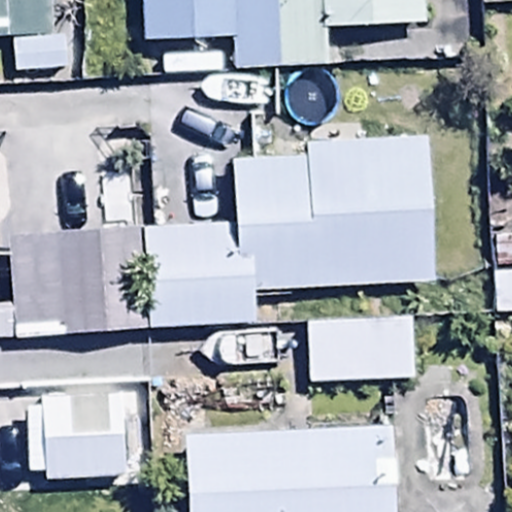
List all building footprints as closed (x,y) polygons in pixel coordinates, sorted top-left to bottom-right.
[(0,0),(0,45),(10,45),(12,79),(65,76),(63,40),(48,41),(46,0),(0,0)] [(423,30),(421,0),(139,0),(141,49),(231,45),(232,77),(324,74),(323,34),(423,30)] [(252,337),(251,296),(430,292),(427,145),(302,147),(303,164),(229,166),(231,231),(8,236),(11,343),(252,337)] [(511,241),(487,243),(490,321),(511,320),(511,241)] [(408,323),(302,328),(305,392),(411,387),(408,323)] [(33,366),(37,448),(124,443),(119,362),(33,366)] [(185,511),(378,511),(390,511),(385,394),(181,402),(185,511)]
